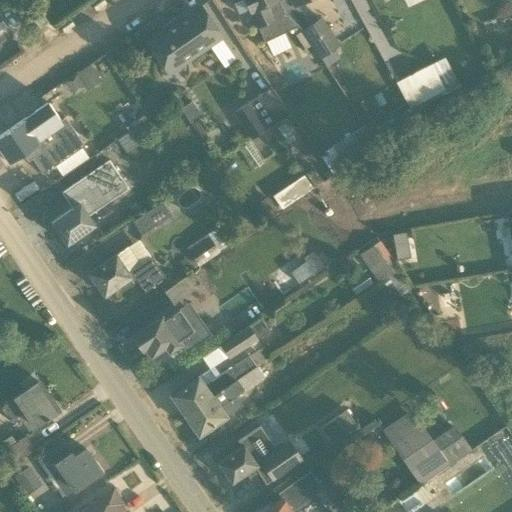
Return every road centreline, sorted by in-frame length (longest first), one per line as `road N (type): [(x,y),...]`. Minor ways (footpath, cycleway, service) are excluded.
road 1 (residential): [(0,215),(203,511)]
road 2 (unclassified): [(0,91),(140,0)]
